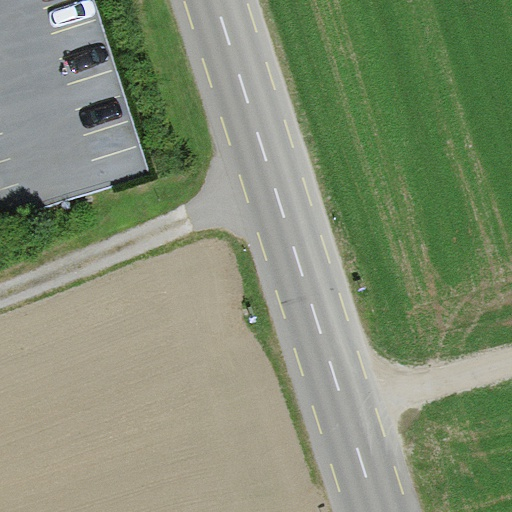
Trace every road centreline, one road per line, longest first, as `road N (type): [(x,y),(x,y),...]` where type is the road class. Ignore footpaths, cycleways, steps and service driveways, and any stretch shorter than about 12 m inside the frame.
road 1 (primary): [(381,511),(218,0)]
road 2 (track): [(0,292),(276,180)]
